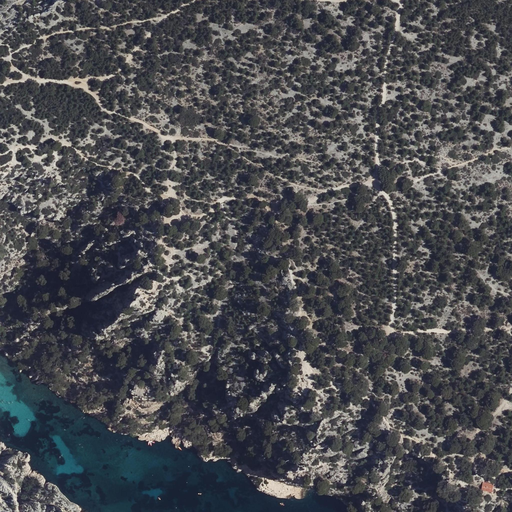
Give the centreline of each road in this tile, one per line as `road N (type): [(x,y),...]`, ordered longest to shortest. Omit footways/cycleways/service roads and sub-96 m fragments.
road 1 (track): [(380,189),(392,207),(391,332),(502,326),(511,341)]
road 2 (track): [(401,0),(373,180),(380,189)]
